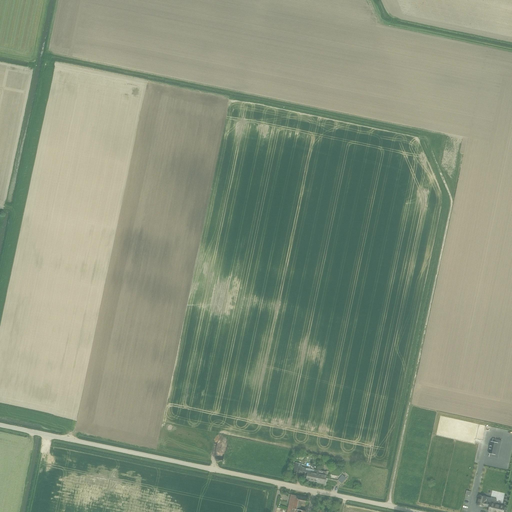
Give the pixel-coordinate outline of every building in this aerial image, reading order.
[(491,441),(488,453),(490,454),(495,455),(498,443),(492,442),(491,441)] [(296,463),(294,472),(299,473),(308,474),(307,480),(317,482),(318,479),(319,473),(320,471),(319,471),(319,470),(315,470),(314,472),(306,470),(306,468),(300,467),(301,464),(296,463)] [(318,479),(317,482),(324,484),(325,484),(326,479),(327,475),(323,474),(320,474),(319,473),(318,479)] [(347,479),(343,475),(338,481),(342,484),(347,479)] [(306,511),(301,510),(301,506),(305,507),(305,505),(307,505),(309,498),(296,495),(296,496),(291,495),(287,511),(306,511)] [(479,495),(477,505),(484,507),(484,506),(485,506),(490,507),(490,508),(489,511),(502,511),(503,510),(504,506),(498,504),(496,504),(497,502),(490,501),(490,500),(491,498),(487,497),(479,495)]
